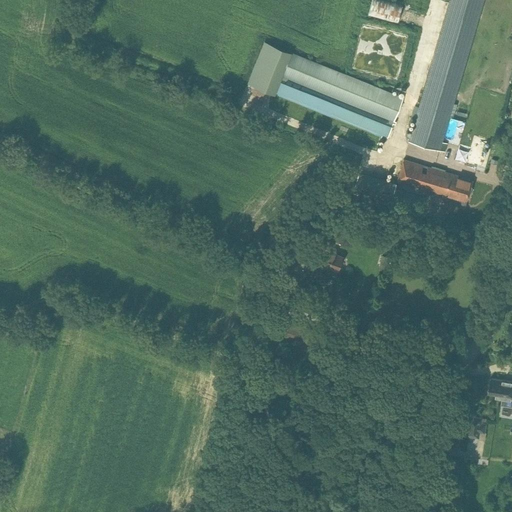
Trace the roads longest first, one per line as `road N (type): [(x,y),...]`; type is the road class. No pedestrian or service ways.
road 1 (track): [(475,346),(368,330),(290,272),(267,279),(238,360),(70,289),(0,298)]
road 2 (unclassified): [(511,260),(490,334),(475,346),(445,412),(430,511)]
road 3 (track): [(238,360),(212,476),(229,511)]
